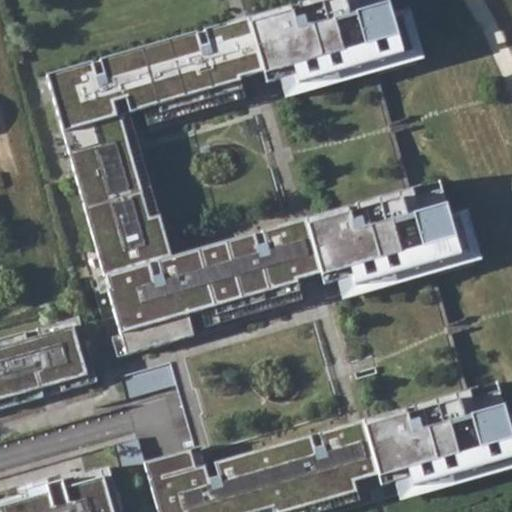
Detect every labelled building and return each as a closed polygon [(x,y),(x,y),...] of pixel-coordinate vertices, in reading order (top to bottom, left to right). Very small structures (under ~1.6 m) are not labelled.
[(316,0),(248,20),(263,74),(266,85),(294,77),(296,81),(371,60),(411,49),(402,18),(393,20),(386,0),(316,0)] [(241,21),(235,23),(250,77),(257,76),(263,74),(248,20),(241,21)] [(84,210),(138,194),(117,119),(157,108),(159,115),(242,91),(239,81),(250,77),(235,23),(46,77),(84,210)] [(411,190),(414,199),(441,191),(439,182),(411,190)] [(411,190),(305,221),(320,275),(323,286),(352,277),(353,282),(429,261),(459,252),(450,221),(441,191),(414,199),(411,190)] [(126,356),(171,343),(162,311),(170,309),(175,328),(190,324),(187,316),(201,313),(214,308),(216,316),(299,293),(296,282),(308,278),(292,224),(172,259),(160,217),(146,222),(138,194),(84,210),(126,356)] [(450,221),(459,252),(468,249),(460,218),(450,221)] [(292,224),(308,278),(314,276),(320,275),(305,221),(299,222),(292,224)] [(201,313),(203,320),(216,316),(214,308),(201,313)] [(193,337),(190,324),(175,328),(170,309),(162,311),(171,343),(193,337)] [(78,317),(0,339),(0,410),(43,398),(41,390),(50,387),(52,395),(97,382),(78,317)] [(120,377),(125,398),(176,384),(170,362),(120,377)] [(469,391),(472,400),(499,392),(497,383),(469,391)] [(41,390),(43,398),(52,395),(50,387),(41,390)] [(469,391),(363,421),(378,476),(382,486),(410,478),(411,483),(511,454),(511,436),(508,422),(499,392),(472,400),(469,391)] [(356,423),(350,424),(366,479),(372,477),(378,476),(363,421),(356,423)] [(144,463),(157,511),(261,511),(272,509),(272,511),(291,511),(357,493),(354,482),(366,479),(350,424),(214,464),(218,478),(209,480),(195,484),(186,451),(144,463)] [(125,441),(132,467),(144,463),(138,438),(125,441)] [(195,449),(186,451),(195,484),(209,480),(200,447),(195,449)] [(0,511),(121,511),(109,468),(46,486),(48,493),(0,506),(0,511)]
